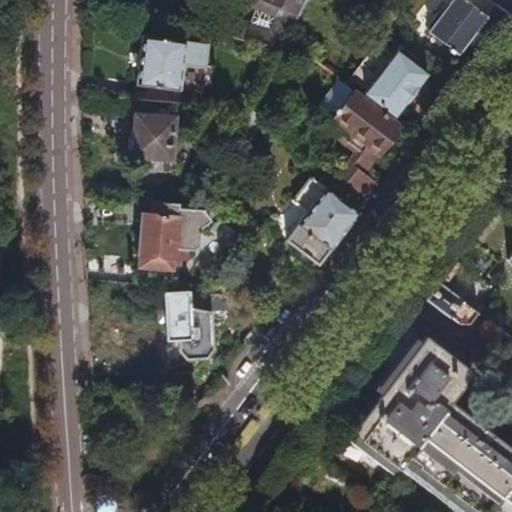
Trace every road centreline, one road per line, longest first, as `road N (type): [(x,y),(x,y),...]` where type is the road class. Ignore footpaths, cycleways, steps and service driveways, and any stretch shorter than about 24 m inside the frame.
road 1 (primary): [(511,53),(159,511)]
road 2 (unclassified): [(54,0),(54,196),(72,511)]
road 3 (unknown): [(31,511),(22,0)]
road 4 (primary): [(214,511),(511,126)]
